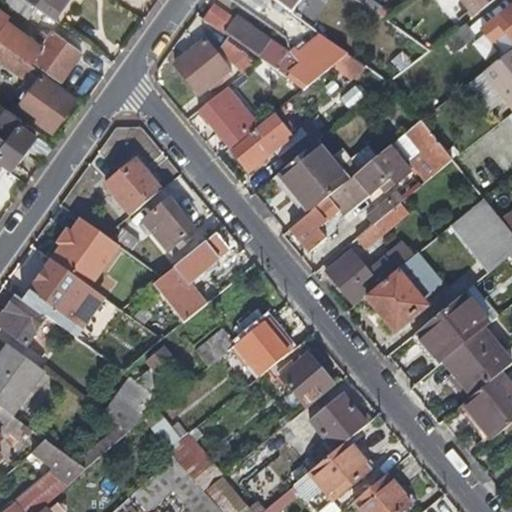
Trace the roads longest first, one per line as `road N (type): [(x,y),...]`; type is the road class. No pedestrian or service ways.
road 1 (residential): [(128,82),(483,511)]
road 2 (residential): [(0,261),(128,82)]
